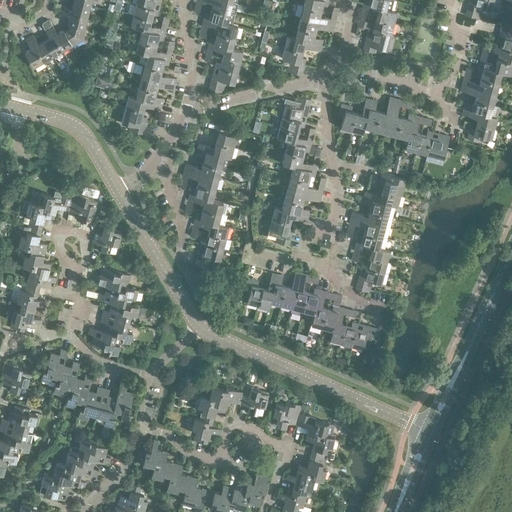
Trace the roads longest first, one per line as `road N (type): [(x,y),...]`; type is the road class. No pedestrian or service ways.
road 1 (residential): [(266,511),(293,447),(287,439),(238,421),(222,454),(207,463),(136,424)]
road 2 (tertiary): [(424,429),(198,326)]
road 3 (residential): [(158,156),(185,102),(209,104),(325,77)]
road 4 (tertiary): [(198,326),(115,187)]
road 5 (residential): [(149,376),(77,345),(72,267)]
road 6 (tertiary): [(115,187),(68,118),(0,102)]
road 7 (residential): [(331,226),(325,77)]
road 8 (tertiary): [(458,371),(511,252)]
